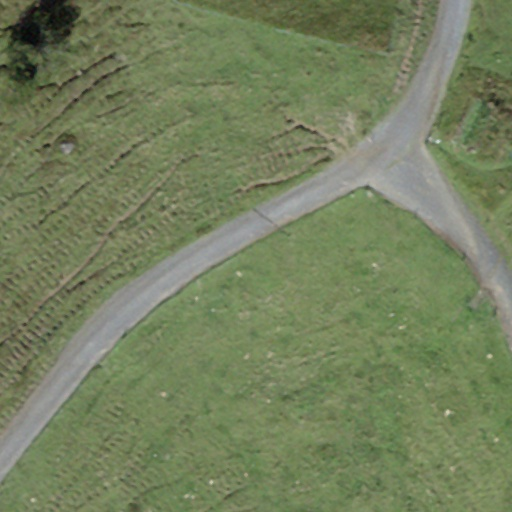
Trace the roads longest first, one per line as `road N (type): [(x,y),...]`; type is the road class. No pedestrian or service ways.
road 1 (track): [(0,471),(36,406),(214,250),(386,157),(430,89),(458,0)]
road 2 (track): [(386,157),(457,227),(499,289),(511,325)]
